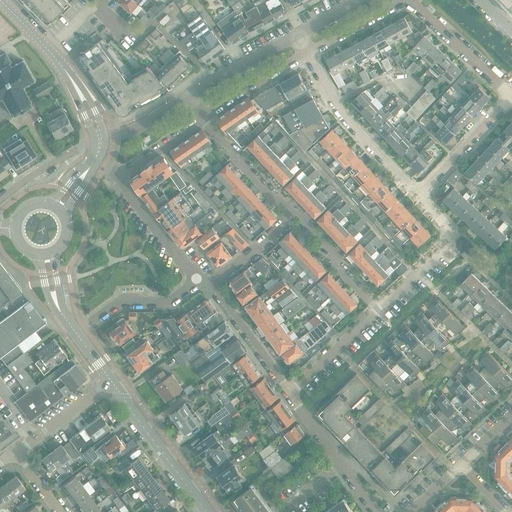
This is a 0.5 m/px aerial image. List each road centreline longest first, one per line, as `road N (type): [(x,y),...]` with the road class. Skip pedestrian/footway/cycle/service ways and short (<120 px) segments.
road 1 (residential): [(307,53),(340,109),(419,196)]
road 2 (tertiary): [(210,511),(111,381)]
road 3 (residential): [(378,311),(451,242),(450,230),(419,196)]
road 4 (residential): [(290,392),(376,511)]
road 5 (residential): [(198,280),(169,300),(117,301),(75,332)]
road 6 (residential): [(419,196),(511,95)]
road 7 (residential): [(511,94),(412,0)]
road 8 (residential): [(211,285),(290,392)]
road 9 (residential): [(293,213),(202,116)]
road 10 (residential): [(118,174),(198,280)]
road 11 (residential): [(378,311),(293,213)]
road 12 (residential): [(296,34),(187,95)]
road 13 (residential): [(202,116),(307,53)]
